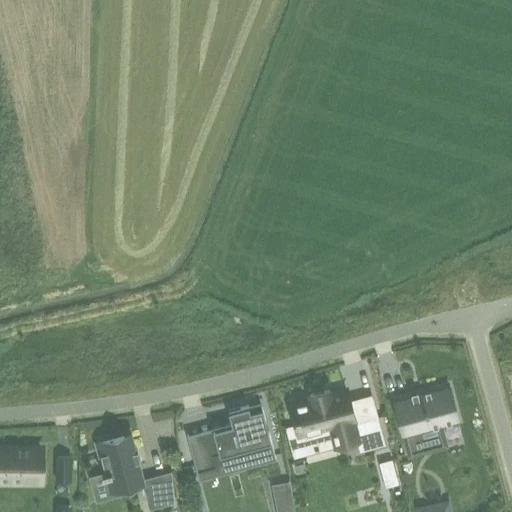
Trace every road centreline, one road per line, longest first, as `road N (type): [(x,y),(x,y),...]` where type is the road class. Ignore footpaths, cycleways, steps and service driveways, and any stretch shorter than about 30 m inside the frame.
road 1 (unclassified): [(472,318),(156,399),(0,418)]
road 2 (unclassified): [(472,318),(511,465)]
